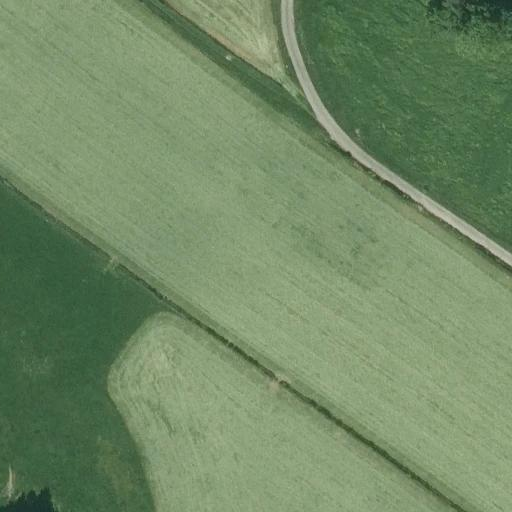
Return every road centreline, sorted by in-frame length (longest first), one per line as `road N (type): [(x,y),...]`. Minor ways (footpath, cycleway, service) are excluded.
road 1 (unclassified): [(511,261),(339,142),(298,70),(285,0)]
road 2 (track): [(318,115),(156,0)]
